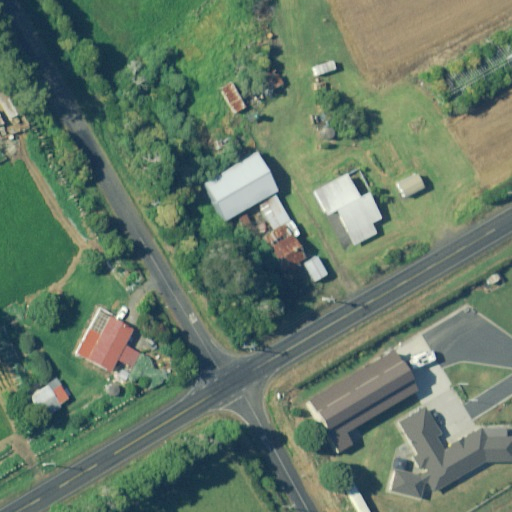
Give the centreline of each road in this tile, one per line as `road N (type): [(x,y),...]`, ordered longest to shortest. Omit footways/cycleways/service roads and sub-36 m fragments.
road 1 (unclassified): [(1,0),(232,381)]
road 2 (tertiary): [(511,214),(232,381)]
road 3 (tertiary): [(232,381),(14,511)]
